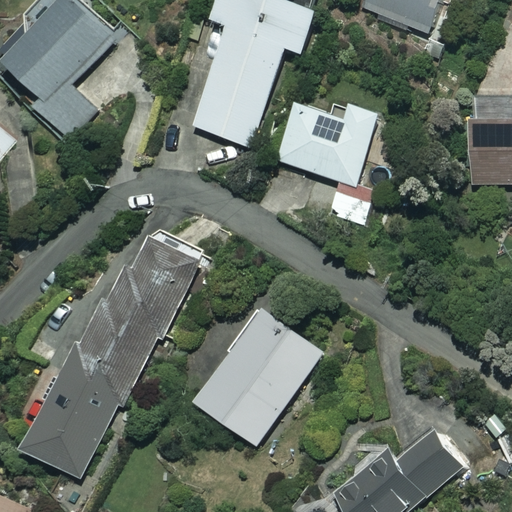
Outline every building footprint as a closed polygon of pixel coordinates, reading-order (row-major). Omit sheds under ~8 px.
[(119,43),(74,0),(62,12),(51,1),(0,53),(0,54),(47,100),(39,108),(73,141),(101,112),(76,87),(119,43)] [(323,15),(281,0),(227,0),(219,24),(235,30),(198,128),(255,149),(291,51),(307,57),(323,15)] [(445,0),(368,0),(365,11),(432,36),(445,0)] [(351,124),(301,108),(283,163),(361,188),(369,162),(379,165),(386,142),(377,139),(384,118),(355,109),(351,124)] [(511,109),(475,110),(475,186),(511,186),(511,109)] [(373,204),(340,194),(332,221),(365,231),(373,204)] [(205,264),(155,236),(130,280),(126,278),(29,451),(84,482),(205,264)] [(330,354),(267,308),(234,353),(238,356),(202,405),(261,448),(330,354)] [(413,511),(467,468),(440,434),(403,464),(395,454),(340,500),(349,511),(413,511)] [(0,511),(36,511),(37,511),(0,493),(0,511)]
